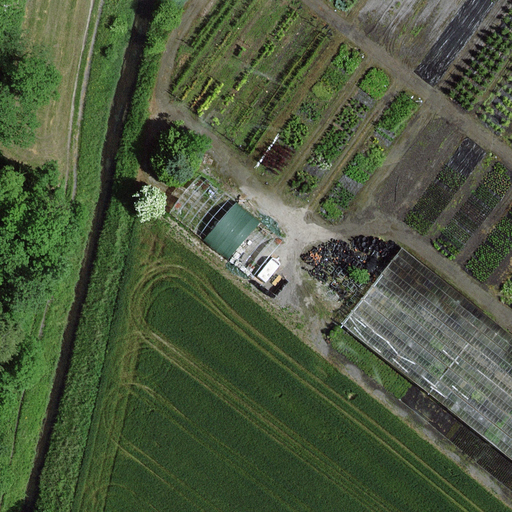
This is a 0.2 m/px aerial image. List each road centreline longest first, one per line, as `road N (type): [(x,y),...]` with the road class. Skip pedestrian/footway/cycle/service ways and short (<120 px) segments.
road 1 (track): [(204,0),(182,35),(165,104),(333,242),(411,232),(511,313)]
road 2 (track): [(511,160),(311,0)]
road 3 (track): [(0,495),(59,246)]
road 4 (track): [(95,0),(59,246)]
